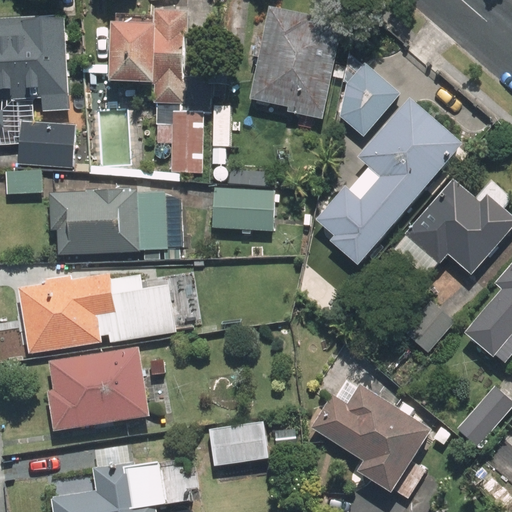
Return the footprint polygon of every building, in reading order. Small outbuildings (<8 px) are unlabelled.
[(344,27),(269,11),(250,103),(289,111),(288,115),(324,122),(344,27)] [(186,110),(189,13),(153,12),(152,26),(111,24),(109,92),(150,93),(149,108),(186,110)] [(68,23),(0,21),(0,149),(15,150),(16,114),(66,115),(68,23)] [(364,140),(402,97),(367,66),(346,90),(341,120),(364,140)] [(249,91),(221,88),(217,123),(245,126),(249,91)] [(359,270),(462,149),(410,104),(359,164),(380,182),(361,204),(347,191),(317,226),(335,241),(331,246),(359,270)] [(209,117),(158,113),(156,146),(172,148),(170,175),(205,177),(209,117)] [(79,131),(21,127),(18,166),(76,170),(79,131)] [(272,189),(273,174),(231,172),(230,187),(272,189)] [(40,174),(9,173),(8,196),(39,197),(40,174)] [(472,280),(511,233),(511,219),(489,199),(482,207),(454,183),(408,237),(441,265),(447,258),(472,280)] [(213,230),(274,235),(277,195),(216,190),(213,230)] [(59,236),(60,256),(180,253),(178,197),(58,201),(51,201),(52,236),(59,236)] [(511,267),(495,288),(501,293),(463,337),(493,362),(495,359),(505,368),(511,359),(511,267)] [(145,277),(114,280),(21,290),(27,354),(174,338),(169,292),(147,295),(145,277)] [(429,357),(457,325),(431,303),(403,335),(429,357)] [(141,355),(49,361),(53,432),(146,426),(141,355)] [(394,500),(398,494),(411,502),(429,472),(416,464),(436,431),(367,390),(372,381),(356,372),(351,380),(343,375),(308,434),(361,466),(355,477),(394,500)] [(511,413),(511,401),(498,388),(458,431),(479,450),(511,413)] [(267,428),(207,433),(210,470),(270,465),(267,428)] [(94,453),(98,472),(91,473),(94,493),(50,500),(51,511),(160,511),(160,510),(197,504),(190,461),(130,470),(127,448),(94,453)]
